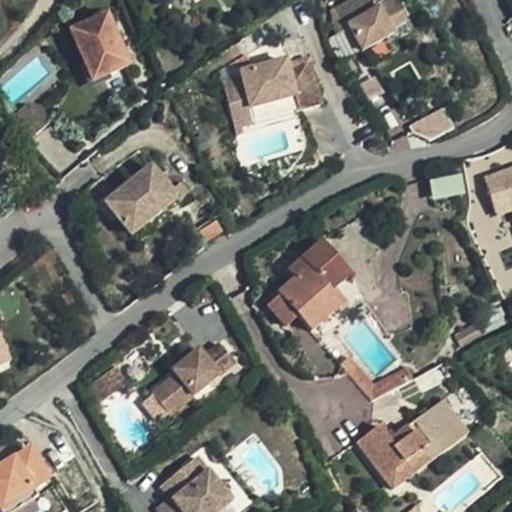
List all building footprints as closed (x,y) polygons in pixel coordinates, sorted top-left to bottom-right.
[(400,22),(387,0),(384,0),(373,6),(369,0),(346,0),(326,12),(329,31),(331,34),(343,27),(356,49),(357,51),(388,34),(386,30),(400,22)] [(67,26),(91,81),(134,63),(109,8),(67,26)] [(356,49),(343,27),(331,34),(324,38),(336,60),(356,49)] [(249,122),(315,104),(303,59),(283,65),(281,59),(236,72),(249,122)] [(423,143),(453,128),(443,107),(413,123),(423,143)] [(511,164),(483,173),(495,215),(511,210),(511,164)] [(130,235),(147,221),(140,214),(152,205),(159,212),(174,199),(149,168),(104,203),(130,235)] [(432,198),(465,193),(462,174),(429,179),(432,198)] [(140,214),(147,221),(159,212),(152,205),(140,214)] [(197,237),(213,225),(209,221),(194,233),(197,237)] [(218,230),(213,225),(197,237),(202,243),(218,230)] [(349,274),(320,242),(287,272),(293,279),(264,305),(284,327),(297,317),(310,332),(341,305),(330,292),(349,274)] [(165,387),(141,406),(158,427),(223,376),(207,356),(191,369),(186,362),(161,382),(165,387)] [(0,363),(0,367),(10,363),(8,358),(0,363)] [(339,365),(347,375),(360,390),(369,382),(348,358),(339,365)] [(360,390),(370,402),(411,382),(406,371),(373,387),(369,382),(360,390)] [(391,490),(467,434),(443,402),(388,441),(379,428),(356,443),(391,490)] [(0,459),(0,511),(55,479),(32,441),(0,459)] [(207,449),(175,474),(185,486),(190,493),(179,502),(187,511),(212,511),(215,507),(239,488),(207,449)] [(179,502),(190,493),(185,486),(173,495),(179,502)]
